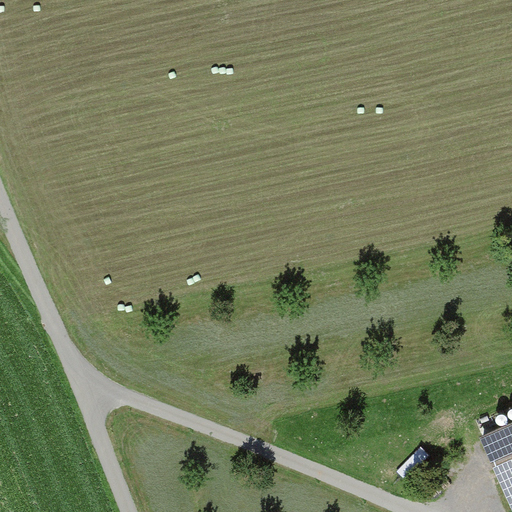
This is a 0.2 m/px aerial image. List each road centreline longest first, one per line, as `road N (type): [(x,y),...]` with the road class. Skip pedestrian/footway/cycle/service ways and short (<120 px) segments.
road 1 (unclassified): [(131,511),(0,183)]
road 2 (track): [(409,511),(83,379)]
